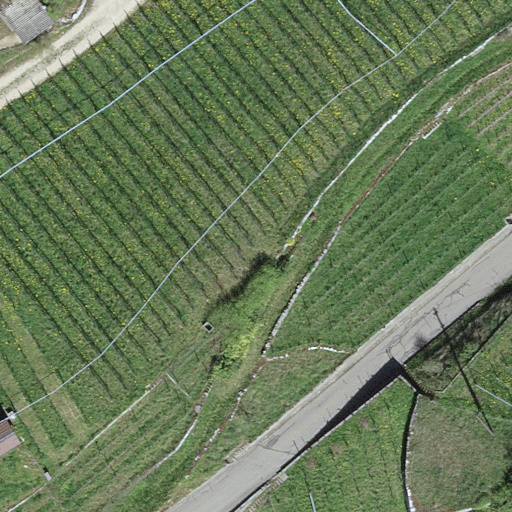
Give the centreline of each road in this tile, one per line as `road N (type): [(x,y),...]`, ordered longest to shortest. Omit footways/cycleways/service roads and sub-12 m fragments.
road 1 (unclassified): [(192,511),(511,252)]
road 2 (track): [(124,0),(0,94)]
